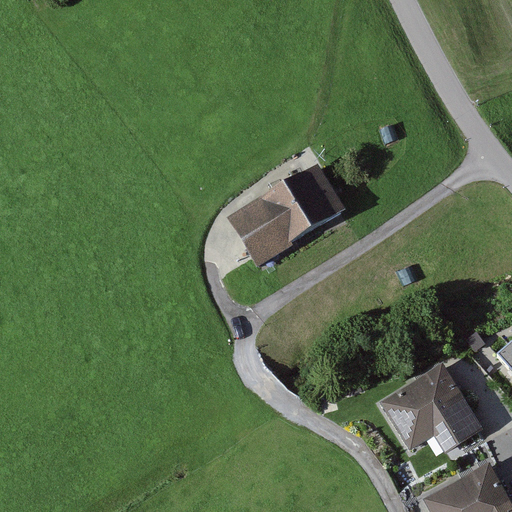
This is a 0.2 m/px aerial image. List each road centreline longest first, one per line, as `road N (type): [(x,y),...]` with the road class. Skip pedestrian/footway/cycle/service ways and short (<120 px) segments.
road 1 (track): [(397,511),(357,447),(265,386),(248,334),(256,318),(494,158)]
road 2 (tertiary): [(405,0),(511,177)]
